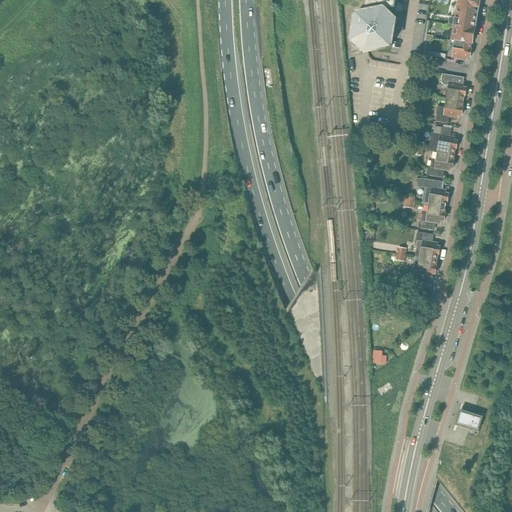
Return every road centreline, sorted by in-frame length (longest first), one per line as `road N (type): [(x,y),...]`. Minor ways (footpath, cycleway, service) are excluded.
road 1 (primary): [(449,511),(364,392),(305,282),(267,163),(246,0)]
road 2 (primary): [(225,0),(237,120),(273,256),(347,409),(421,511)]
road 3 (residential): [(489,0),(438,299),(448,333)]
road 4 (unclassified): [(37,511),(195,217)]
road 5 (secondary): [(477,208),(511,0)]
road 6 (secondary): [(402,511),(448,333)]
road 7 (secondary): [(448,333),(477,208)]
